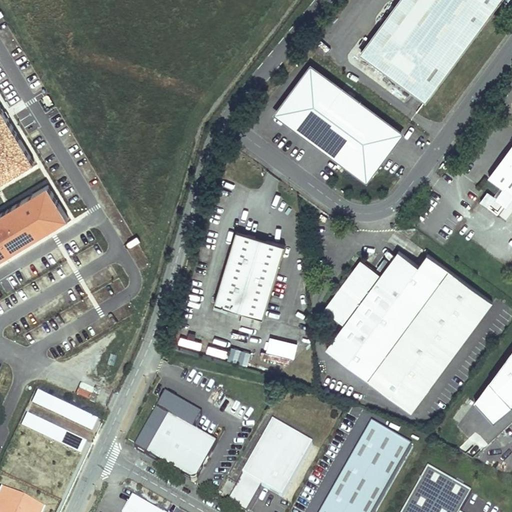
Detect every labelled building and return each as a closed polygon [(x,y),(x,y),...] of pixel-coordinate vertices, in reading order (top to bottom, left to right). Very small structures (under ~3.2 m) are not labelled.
[(400,0),(362,53),(426,99),(498,0),(400,0)] [(313,65),(277,112),(361,175),(370,175),(380,161),(387,148),(396,140),(402,131),(313,65)] [(0,178),(2,181),(35,161),(0,102),(0,178)] [(511,145),(488,177),(511,194),(511,145)] [(0,213),(0,259),(70,217),(50,184),(0,213)] [(490,207),(495,196),(485,192),(480,203),(490,207)] [(492,206),(498,213),(503,208),(497,201),(492,206)] [(236,232),(216,305),(264,319),(285,246),(236,232)] [(412,410),(492,300),(427,253),(418,265),(398,251),(380,276),(359,261),(323,311),(344,326),(328,349),(412,410)] [(247,367),(252,354),(232,347),(228,360),(247,367)] [(511,351),(490,381),(511,404),(511,351)] [(511,404),(490,381),(475,401),(495,423),(511,406),(511,404)] [(164,397),(135,452),(198,484),(218,446),(195,434),(203,417),(164,397)] [(274,423),(229,502),(245,511),(247,511),(262,486),(283,498),(314,445),(274,423)] [(373,425),(322,511),(376,511),(413,448),(373,425)] [(429,469),(404,511),(462,511),(472,494),(462,488),(464,484),(458,480),(455,484),(429,469)] [(159,511),(134,497),(125,511),(159,511)]
